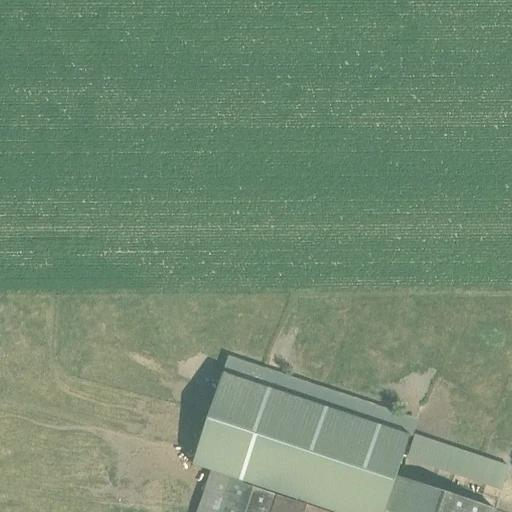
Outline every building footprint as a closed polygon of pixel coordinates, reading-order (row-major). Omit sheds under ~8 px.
[(386,511),(398,477),(416,421),(231,358),(223,383),(194,466),(279,494),(333,511),(386,511)] [(416,436),(408,461),(503,492),(511,467),(416,436)] [(272,511),(278,496),(211,474),(198,511),(272,511)] [(398,477),(386,511),(496,511),(497,510),(398,477)] [(325,511),(278,496),(272,511),(325,511)]
